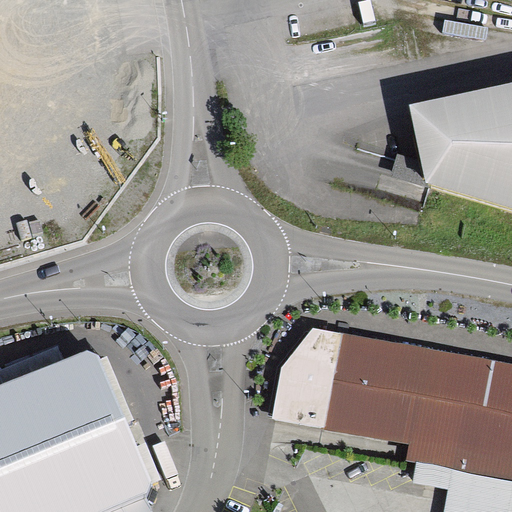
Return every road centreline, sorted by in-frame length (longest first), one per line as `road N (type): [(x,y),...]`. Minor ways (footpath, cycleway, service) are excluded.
road 1 (residential): [(202,201),(178,0)]
road 2 (residential): [(208,326),(217,408),(195,511)]
road 3 (primary): [(253,307),(286,291),(411,268)]
road 4 (primary): [(411,268),(259,227)]
road 5 (primary): [(149,239),(27,291)]
road 6 (primary): [(27,291),(158,304)]
